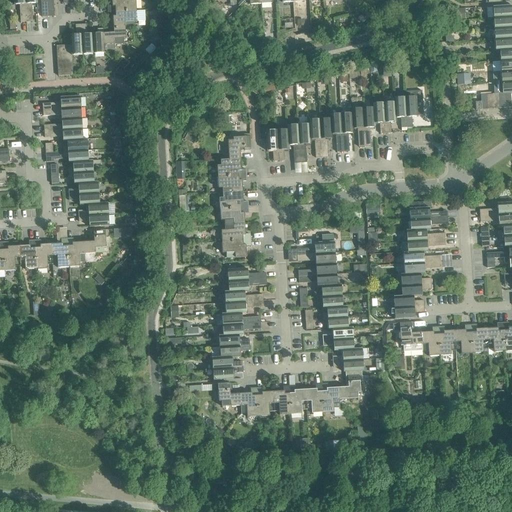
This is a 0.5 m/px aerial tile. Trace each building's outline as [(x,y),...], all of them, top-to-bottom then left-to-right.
[(20,23),(26,22),(24,0),(13,0),(14,5),(20,5),(20,7),(19,7),(20,23)] [(36,4),(36,0),(24,0),(26,22),(32,22),(31,6),(30,6),(30,4),(36,4)] [(107,6),(108,12),(136,10),(135,0),(111,0),(112,6),(107,6)] [(492,7),(493,18),(511,16),(511,8),(511,6),(492,7)] [(112,18),(113,28),(124,28),(125,28),(133,27),(133,22),(137,22),(136,10),(108,12),(108,18),(112,18)] [(361,15),(357,19),(362,23),(366,19),(361,15)] [(511,16),(493,18),(493,29),(511,27),(511,16)] [(86,24),(80,25),(82,55),(93,54),(92,34),(86,35),(86,24)] [(70,45),(71,51),(71,55),(82,55),(80,25),(75,25),(75,35),(70,36),(70,45)] [(511,27),(493,29),(494,40),(511,38),(511,27)] [(113,33),(103,34),(103,45),(104,45),(123,44),(123,39),(125,39),(125,28),(124,28),(113,28),(113,33)] [(97,34),(92,34),(93,54),(104,53),(104,45),(103,45),(103,34),(103,29),(97,29),(97,34)] [(446,34),(444,34),(445,43),(454,42),(453,41),(453,39),(452,38),(451,36),(449,35),(448,34),(446,34)] [(495,51),(499,51),(499,50),(511,49),(511,38),(494,40),(495,51)] [(499,51),(500,61),(511,60),(511,49),(499,50),(499,51)] [(122,59),(118,64),(123,69),(128,64),(122,59)] [(391,61),(392,71),(402,70),(402,60),(392,61),(391,61)] [(511,60),(500,61),(500,72),(511,71),(511,60)] [(382,76),(391,75),(390,64),(382,64),(382,76)] [(118,68),(115,72),(122,76),(125,73),(118,68)] [(511,71),(500,72),(501,83),(511,82),(511,71)] [(511,82),(501,83),(502,94),(504,94),(510,93),(511,93),(511,82)] [(273,84),(263,86),(264,93),(274,91),(273,84)] [(405,98),(404,98),(406,128),(412,128),(411,117),(417,117),(417,116),(423,116),(421,91),(404,92),(405,98)] [(42,104),(42,110),(80,108),(79,97),(60,98),(60,104),(58,104),(58,103),(42,104)] [(393,98),(393,103),(394,103),(395,118),(400,118),(401,128),(406,128),(404,98),(393,98)] [(372,104),(372,108),(373,108),(374,124),(379,123),(380,134),(385,133),(383,103),(372,104)] [(394,103),(393,103),(383,103),(385,133),(390,133),(390,123),(396,122),(395,118),(394,103)] [(61,114),(61,120),(81,119),(80,108),(42,110),(43,116),(59,115),(59,114),(61,114)] [(373,108),(372,108),(362,109),(364,147),(370,146),(369,130),(368,128),(374,128),(374,124),(373,108)] [(351,109),(351,114),(352,129),(358,129),(358,131),(357,131),(358,147),(364,147),(362,109),(351,109)] [(329,115),(329,119),(330,119),(331,135),(336,134),(336,137),(335,137),(336,153),(342,152),(340,114),(329,115)] [(351,114),(340,114),(342,152),(349,152),(348,136),(347,136),(347,134),(353,133),(352,129),(351,114)] [(43,126),(44,132),(82,129),(81,119),(61,120),(61,125),(59,125),(43,126)] [(330,119),(329,119),(319,120),(321,158),(327,157),(326,141),(325,141),(325,139),(331,139),(331,135),(330,119)] [(308,120),(308,125),(309,140),(310,140),(315,140),(315,142),(314,142),(315,158),(321,158),(319,120),(308,120)] [(288,146),(289,146),(293,145),(294,148),(293,148),(294,164),(300,163),(298,125),(286,126),(287,130),(288,146)] [(308,125),(298,125),(300,163),(306,163),(305,147),(304,147),(304,145),(310,144),(310,140),(309,140),(308,125)] [(63,142),(67,142),(67,141),(82,140),(82,129),(44,132),(44,138),(60,137),(60,136),(62,136),(63,142)] [(289,150),(289,146),(288,146),(287,130),(276,131),(278,161),(284,160),(283,150),(289,150)] [(273,161),(278,161),(276,131),(265,131),(266,151),(272,151),(273,161)] [(227,141),(228,160),(240,160),(239,149),(244,149),(244,151),(250,151),(250,139),(249,134),(243,135),(243,137),(232,138),(233,140),(227,141)] [(62,147),(63,152),(87,151),(86,139),(82,140),(67,141),(67,142),(67,146),(62,147)] [(68,163),(72,163),(88,162),(88,161),(87,151),(63,152),(63,158),(68,157),(68,163)] [(217,166),(217,177),(245,176),(245,170),(241,170),(240,160),(228,160),(220,160),(220,166),(217,166)] [(68,168),(68,174),(93,172),(92,161),(88,161),(88,162),(72,163),(73,168),(68,168)] [(184,162),(176,163),(176,171),(184,170),(184,162)] [(74,185),(78,184),(93,183),(93,182),(93,172),(68,174),(68,179),(73,179),(74,185)] [(222,188),(222,193),(242,192),(241,182),(246,182),(245,176),(217,177),(218,189),(222,188)] [(68,190),(68,195),(98,193),(97,182),(93,182),(93,183),(78,184),(78,189),(68,190)] [(219,198),(219,210),(247,208),(247,202),(243,202),(242,192),(222,193),(222,198),(219,198)] [(79,206),(87,205),(99,204),(98,193),(68,195),(69,201),(79,200),(79,206)] [(187,195),(179,195),(180,211),(188,211),(187,195)] [(479,216),(511,214),(511,202),(497,204),(497,210),(495,210),(495,209),(479,210),(479,216)] [(78,211),(78,216),(108,214),(107,203),(99,204),(87,205),(88,210),(78,211)] [(379,205),(365,206),(366,214),(380,213),(379,205)] [(224,221),(224,226),(244,225),(243,214),(248,214),(247,208),(219,210),(220,221),(224,221)] [(408,209),(409,220),(447,218),(447,212),(431,213),(431,214),(429,214),(428,208),(423,208),(408,209)] [(108,214),(78,216),(78,222),(89,221),(89,227),(109,226),(108,214)] [(511,224),(511,214),(479,216),(480,223),(496,221),(498,220),(498,226),(502,226),(502,225),(511,224)] [(409,220),(410,230),(410,231),(425,230),(425,231),(430,230),(429,224),(431,224),(431,225),(447,224),(447,218),(409,220)] [(498,237),(511,235),(511,224),(502,225),(502,226),(502,231),(498,231),(498,237)] [(221,231),(221,242),(250,240),(249,234),(245,235),(244,225),(224,226),(224,231),(221,231)] [(192,243),(191,228),(181,229),(182,244),(192,243)] [(93,242),(83,243),(84,254),(85,260),(95,259),(94,253),(103,253),(103,248),(106,247),(105,236),(108,236),(107,230),(90,231),(91,238),(93,238),(93,242)] [(406,231),(406,242),(444,240),(444,233),(428,234),(428,235),(426,235),(425,231),(425,230),(410,231),(410,230),(406,231)] [(374,233),(367,234),(367,245),(377,244),(376,233),(374,233)] [(296,250),(296,256),(334,253),(334,242),(333,242),(332,235),(321,235),(321,243),(314,243),(314,249),(312,250),(312,249),(296,250)] [(511,246),(511,235),(498,237),(498,242),(503,242),(503,248),(508,247),(511,246)] [(61,244),(51,244),(52,264),(57,264),(57,268),(68,267),(67,239),(61,239),(61,244)] [(73,239),(67,239),(68,267),(80,266),(79,263),(85,262),(85,260),(84,254),(83,243),(73,243),(73,239)] [(250,240),(221,242),(222,253),(226,253),(226,258),(246,257),(245,247),(250,246),(250,240)] [(406,242),(407,253),(423,252),(427,252),(426,246),(428,246),(428,247),(445,246),(444,240),(406,242)] [(29,246),(18,246),(20,266),(25,266),(25,270),(36,269),(34,241),(28,241),(29,246)] [(40,241),(34,241),(36,269),(47,268),(47,265),(52,264),(51,244),(40,245),(40,241)] [(8,243),(2,243),(4,271),(15,270),(15,267),(20,266),(18,246),(8,247),(8,243)] [(503,258),(511,257),(511,246),(508,247),(508,252),(486,254),(486,264),(494,263),(494,259),(503,258)] [(403,253),(403,264),(441,261),(441,255),(425,256),(425,257),(423,257),(423,252),(407,253),(403,253)] [(315,260),(315,265),(335,264),(334,253),(296,256),(297,262),(313,261),(313,260),(315,260)] [(509,269),(511,268),(511,257),(503,258),(504,264),(509,263),(509,269)] [(403,264),(404,274),(404,275),(420,274),(420,275),(424,274),(423,268),(426,268),(426,269),(442,268),(441,261),(403,264)] [(297,271),(298,277),(336,275),(335,264),(315,265),(315,271),(313,271),(313,270),(297,271)] [(366,265),(353,266),(354,273),(366,272),(366,265)] [(227,270),(228,282),(266,279),(265,273),(249,274),(249,275),(247,275),(247,269),(227,270)] [(400,275),(401,286),(431,284),(430,278),(420,279),(420,275),(420,274),(404,275),(404,274),(400,275)] [(98,275),(94,279),(101,285),(104,282),(98,275)] [(316,287),(321,287),(321,286),(336,286),(336,285),(336,275),(298,277),(298,283),(314,282),(314,281),(316,281),(316,287)] [(228,282),(228,292),(228,293),(244,291),(244,292),(248,292),(248,286),(250,285),(250,286),(266,285),(266,279),(228,282)] [(401,286),(401,296),(401,297),(413,296),(413,297),(421,296),(421,291),(431,290),(431,284),(401,286)] [(316,292),(316,298),(341,296),(340,285),(336,285),(336,286),(321,286),(321,287),(321,292),(316,292)] [(224,292),(225,304),(263,301),(262,295),(246,296),(246,297),(244,297),(244,292),(244,291),(228,293),(228,292),(224,292)] [(322,309),(326,308),(342,307),(341,296),(316,298),(317,303),(322,303),(322,309)] [(393,297),(394,308),(424,306),(423,300),(413,301),(413,297),(413,296),(401,297),(401,296),(393,297)] [(225,304),(225,314),(241,313),(245,313),(245,307),(247,307),(247,308),(263,307),(263,301),(225,304)] [(322,314),(322,319),(347,318),(346,306),(342,307),(326,308),(327,313),(322,314)] [(424,306),(394,308),(394,319),(414,318),(414,313),(424,312),(424,306)] [(221,314),(222,325),(260,323),(260,317),(243,318),(244,319),(241,319),(241,313),(225,314),(221,314)] [(328,330),(332,330),(332,329),(347,328),(347,318),(322,319),(322,325),(327,324),(328,330)] [(403,352),(422,351),(422,345),(422,344),(422,333),(411,333),(411,329),(413,329),(412,322),(389,324),(385,330),(399,330),(400,340),(402,340),(403,346),(403,352)] [(222,325),(223,336),(238,335),(238,336),(243,335),(242,329),(244,329),(244,330),(260,329),(260,323),(222,325)] [(496,328),(486,329),(487,349),(492,349),(493,352),(504,352),(502,323),(496,324),(496,328)] [(508,323),(502,323),(504,352),(511,351),(511,327),(508,327),(508,323)] [(464,330),(454,331),(455,351),(460,351),(460,354),(472,354),(470,325),(464,326),(464,330)] [(476,325),(470,325),(472,354),(483,353),(482,349),(487,349),(486,329),(476,329),(476,325)] [(422,345),(422,351),(422,353),(428,353),(428,356),(439,356),(437,327),(432,328),(432,332),(422,333),(422,344),(422,345)] [(443,327),(437,327),(439,356),(450,355),(450,351),(455,351),(454,331),(444,331),(443,327)] [(322,335),(322,341),(352,339),(352,328),(347,328),(332,329),(332,330),(332,335),(322,335)] [(218,336),(219,347),(249,345),(249,340),(239,340),(238,336),(238,335),(223,336),(218,336)] [(174,339),(166,340),(167,351),(175,350),(175,345),(174,339)] [(333,351),(342,351),(341,350),(353,350),(353,349),(352,339),(322,341),(323,346),(333,346),(333,351)] [(219,347),(220,358),(231,357),(231,358),(240,357),(239,351),(250,351),(249,345),(219,347)] [(332,356),(332,362),(362,360),(361,349),(353,349),(353,350),(341,350),(342,351),(342,356),(332,356)] [(211,358),(212,369),(242,367),(242,362),(232,362),(231,358),(231,357),(220,358),(211,358)] [(403,357),(393,357),(393,367),(404,367),(403,357)] [(383,359),(375,359),(376,371),(383,370),(383,359)] [(362,360),(332,362),(332,367),(343,367),(343,372),(363,371),(362,360)] [(242,367),(212,369),(213,381),(233,379),(232,374),(242,373),(242,367)] [(168,373),(169,383),(176,382),(175,373),(168,373)] [(348,387),(337,388),(337,400),(338,400),(357,398),(357,393),(360,393),(359,382),(362,382),(361,376),(345,377),(345,383),(347,383),(348,387)] [(221,407),(240,406),(241,406),(240,394),(229,395),(229,390),(231,390),(231,384),(215,385),(215,391),(218,391),(218,402),(221,402),(221,407)] [(327,384),(321,385),(322,413),(333,412),(333,408),(339,408),(338,400),(337,400),(337,388),(327,389),(327,384)] [(315,389),(305,390),(306,410),(311,410),(311,414),(322,413),(321,385),(315,385),(315,389)] [(294,386),(288,387),(290,415),(301,414),(301,410),(306,410),(305,390),(295,391),(294,386)] [(283,391),(272,392),(274,412),(278,412),(278,416),(290,415),(288,387),(282,387),(283,391)] [(262,388),(256,389),(258,417),(269,416),(268,412),(274,412),(272,392),(262,393),(262,388)] [(241,406),(240,406),(240,414),(246,414),(246,418),(258,417),(256,389),(250,389),(250,393),(240,394),(241,406)] [(377,431),(386,431),(385,418),(377,418),(377,431)] [(357,440),(354,441),(354,447),(363,447),(368,433),(356,423),(357,440)] [(214,433),(219,437),(224,432),(219,427),(214,433)]
